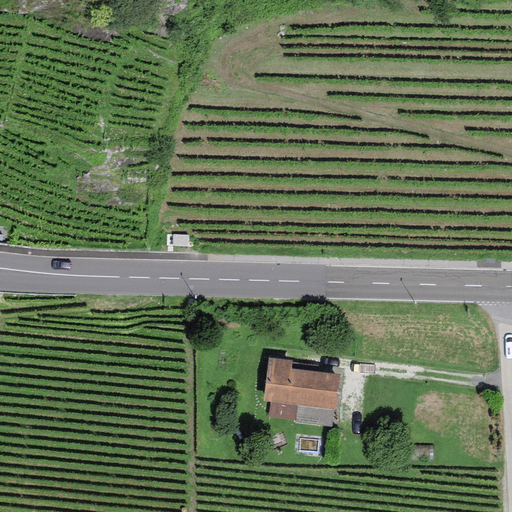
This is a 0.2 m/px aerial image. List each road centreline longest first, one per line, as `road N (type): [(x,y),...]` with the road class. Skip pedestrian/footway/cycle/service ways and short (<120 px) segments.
road 1 (primary): [(502,287),(0,270)]
road 2 (track): [(511,153),(262,88),(242,76),(237,60)]
road 3 (unclassified): [(502,287),(511,436)]
